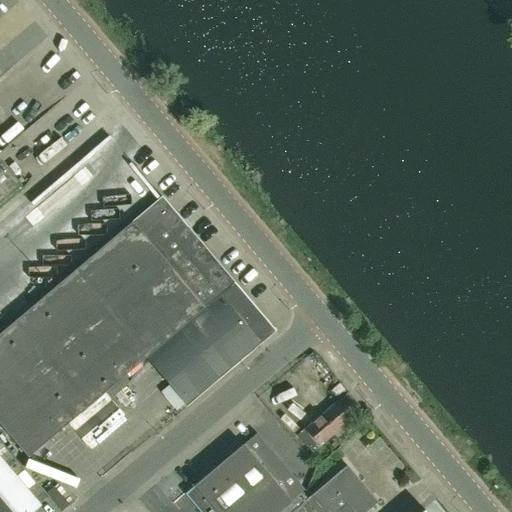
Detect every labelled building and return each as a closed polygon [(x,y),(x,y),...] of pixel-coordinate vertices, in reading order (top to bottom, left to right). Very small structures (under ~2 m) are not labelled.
[(0,202),(21,185),(0,159),(0,202)] [(274,331),(161,197),(0,333),(0,425),(27,457),(144,357),(186,406),(274,331)] [(349,420),(335,403),(298,435),(313,451),(349,420)] [(89,438),(98,450),(136,420),(127,409),(89,438)] [(199,511),(277,511),(302,492),(304,490),(256,434),(185,494),(199,511)] [(83,465),(90,460),(78,444),(71,448),(83,465)] [(31,511),(40,505),(0,457),(0,511),(31,511)] [(366,511),(378,503),(346,466),(307,498),(302,492),(277,511),(366,511)]
